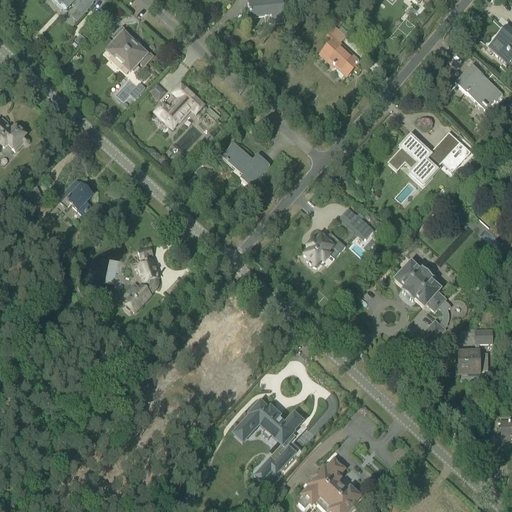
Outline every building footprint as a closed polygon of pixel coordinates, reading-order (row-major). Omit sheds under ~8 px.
[(52,0),(60,6),(61,5),(68,10),(72,6),(75,9),(75,8),(84,16),(93,5),(87,0),(81,0),(80,2),(77,0),(52,0)] [(258,0),(258,1),(247,3),(250,28),(252,28),(253,28),(252,18),(265,17),(265,19),(274,18),(275,26),(284,25),(281,5),(275,6),(274,0),(258,0)] [(325,7),(330,12),(334,9),(328,4),(325,7)] [(333,25),(337,21),(330,15),(326,19),(333,25)] [(331,44),(328,48),(321,55),(347,78),(353,71),(357,75),(362,69),(355,62),(336,46),(343,38),(334,30),(326,40),(331,44)] [(490,48),(488,50),(494,55),(504,64),(505,66),(506,64),(511,58),(511,57),(511,37),(505,31),(490,48)] [(117,45),(108,54),(112,58),(122,67),(130,74),(138,65),(141,68),(150,59),(139,49),(137,52),(130,45),(132,43),(121,33),(113,42),(117,45)] [(78,47),(84,41),(79,36),(73,43),(78,47)] [(483,78),(479,74),(472,68),(454,86),(466,96),(474,103),(477,101),(486,109),(492,102),(495,104),(502,97),(486,82),(484,84),(481,80),(483,78)] [(203,107),(197,102),(181,86),(173,95),(179,100),(169,110),(166,108),(163,106),(155,114),(172,130),(190,110),(196,115),(203,107)] [(0,145),(4,149),(7,146),(15,154),(23,144),(24,145),(25,145),(26,145),(27,144),(28,143),(28,141),(27,140),(24,137),(25,136),(15,126),(10,131),(0,122),(0,121),(1,121),(1,120),(0,120),(0,145)] [(209,135),(203,141),(207,146),(213,140),(209,135)] [(399,152),(392,159),(398,165),(402,168),(404,166),(408,161),(417,169),(412,174),(410,176),(422,187),(430,177),(432,179),(433,179),(431,177),(439,168),(441,166),(451,175),(470,155),(460,146),(458,144),(457,145),(458,145),(451,154),(440,144),(430,155),(428,157),(421,151),(413,144),(410,140),(406,144),(404,142),(404,143),(406,145),(402,149),(399,152)] [(233,146),(222,157),(235,170),(237,168),(245,175),(240,180),(248,188),(268,167),(257,157),(251,163),(233,146)] [(191,164),(185,159),(181,164),(186,169),(191,164)] [(76,183),(69,190),(58,203),(68,211),(71,207),(82,217),(90,209),(85,204),(91,197),(76,183)] [(441,191),(436,196),(440,200),(445,194),(441,191)] [(22,208),(26,205),(23,198),(18,201),(22,208)] [(42,201),(33,205),(36,211),(40,209),(42,213),(47,210),(42,201)] [(355,218),(348,227),(364,241),(365,242),(373,233),(361,222),(356,218),(355,218)] [(308,252),(303,258),(307,262),(306,263),(308,265),(311,268),(313,270),(314,270),(315,271),(322,264),(322,265),(329,257),(329,256),(334,250),(333,249),(333,248),(331,247),(329,244),(324,240),(322,238),(320,236),(314,243),(313,242),(306,249),(308,252)] [(511,246),(506,241),(503,245),(509,250),(511,247),(511,246)] [(126,308),(123,311),(130,316),(132,313),(134,314),(155,290),(156,290),(156,289),(157,287),(157,286),(157,285),(157,284),(157,283),(157,282),(157,281),(158,280),(150,259),(152,258),(149,251),(137,255),(139,263),(142,261),(144,266),(138,268),(144,285),(145,285),(145,286),(142,290),(140,289),(125,306),(126,308)] [(401,275),(394,283),(404,292),(402,293),(412,303),(414,301),(424,310),(426,307),(434,314),(438,310),(440,312),(441,325),(439,327),(437,326),(434,323),(417,342),(427,351),(444,332),(443,331),(445,329),(446,328),(446,327),(447,325),(448,323),(448,321),(448,319),(448,317),(448,315),(447,313),(446,311),(450,309),(449,309),(447,306),(446,305),(444,303),(445,302),(437,295),(440,292),(430,283),(432,281),(421,272),(420,274),(410,265),(409,266),(407,265),(403,270),(404,272),(401,275)] [(234,362),(246,349),(221,325),(209,338),(234,362)] [(492,346),(491,333),(474,333),(475,346),(492,346)] [(487,355),(479,355),(479,354),(465,354),(465,357),(457,357),(457,365),(458,375),(459,375),(458,374),(478,374),(478,375),(479,375),(479,373),(488,373),(487,355)] [(62,374),(55,380),(60,386),(67,380),(62,374)] [(205,406),(213,414),(220,407),(211,400),(205,406)] [(239,431),(237,433),(246,441),(247,441),(248,439),(251,436),(251,437),(256,431),(259,427),(265,433),(262,436),(268,442),(271,439),(281,448),(284,450),(283,451),(284,452),(279,457),(278,456),(275,460),(272,457),(254,477),(265,488),(295,456),(296,455),(287,447),(294,440),(292,437),(293,436),(292,435),(301,425),(302,424),(304,422),(295,415),(284,428),(277,421),(279,419),(270,411),(268,413),(259,406),(248,418),(250,419),(247,422),(246,422),(241,428),(239,431)] [(508,422),(509,423),(501,424),(502,439),(503,439),(503,441),(509,441),(509,439),(511,439),(511,418),(509,419),(509,422),(508,422)] [(302,500),(297,506),(304,511),(309,506),(311,507),(312,505),(315,508),(311,511),(351,511),(354,509),(351,507),(359,499),(349,490),(347,493),(337,484),(340,482),(337,479),(343,472),(333,463),(325,472),(323,473),(321,472),(323,470),(322,470),(306,488),(308,490),(301,498),(302,500)]
